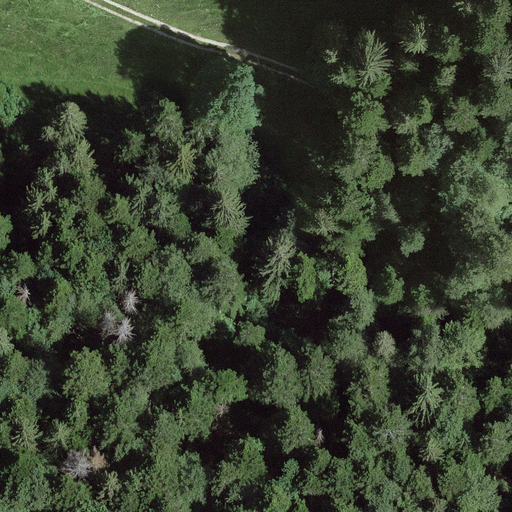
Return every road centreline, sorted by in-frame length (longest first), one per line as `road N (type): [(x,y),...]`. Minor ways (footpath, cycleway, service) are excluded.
road 1 (track): [(101,0),(396,107)]
road 2 (track): [(511,169),(396,107)]
